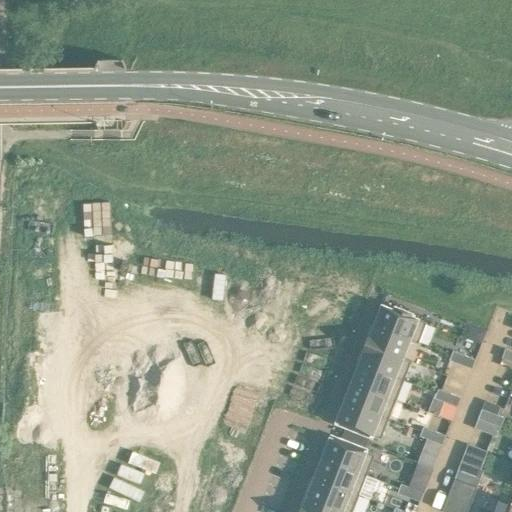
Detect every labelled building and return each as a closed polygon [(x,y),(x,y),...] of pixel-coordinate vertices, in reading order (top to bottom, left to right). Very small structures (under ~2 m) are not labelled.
[(380,304),(372,324),(407,338),(415,341),(422,320),(403,313),(404,310),(388,304),(387,307),(380,304)] [(400,357),(407,338),(372,324),(369,333),(366,332),(362,342),(400,357)] [(473,341),(481,344),(486,330),(479,327),(473,341)] [(400,357),(362,342),(359,352),(361,353),(357,362),(400,379),(407,360),(400,357)] [(511,350),(505,348),(501,357),(511,361),(511,350)] [(464,354),(452,350),(449,359),(460,364),(464,354)] [(475,359),(464,354),(460,364),(471,368),(475,359)] [(357,362),(350,381),(392,398),(400,379),(357,362)] [(350,381),(342,400),(385,417),(392,398),(350,381)] [(449,392),(438,388),(434,397),(445,402),(449,392)] [(460,397),(449,392),(445,402),(455,405),(456,406),(460,397)] [(342,400),(334,420),(377,437),(385,417),(342,400)] [(445,402),(444,401),(438,415),(451,420),(456,406),(455,405),(445,402)] [(492,413),(481,408),(478,417),(489,422),(492,413)] [(504,417),(492,413),(489,422),(500,426),(504,417)] [(489,422),(478,417),(474,427),(496,436),(500,426),(489,422)] [(434,430),(423,426),(419,435),(430,440),(434,430)] [(445,435),(434,430),(430,440),(441,444),(445,435)] [(322,458),(366,475),(374,455),(365,451),(366,449),(331,435),(330,438),(322,458)] [(359,494),(366,475),(322,458),(315,477),(359,494)] [(460,462),(458,469),(469,473),(480,477),(483,469),(461,460),(460,462)] [(469,473),(458,469),(454,478),(465,482),(469,473)] [(480,477),(469,473),(465,482),(476,487),(480,477)] [(351,511),(359,494),(315,477),(307,496),(340,509),(342,509),(342,510),(346,511),(351,511)] [(476,487),(465,482),(454,478),(441,510),(445,511),(466,511),(470,503),(476,487)] [(412,487),(400,483),(397,492),(408,497),(412,487)] [(423,492),(412,487),(408,497),(419,501),(423,492)] [(338,511),(340,509),(307,496),(305,495),(302,504),(299,503),(296,511),(338,511)] [(511,511),(511,503),(511,504),(507,502),(503,511),(511,511)]
